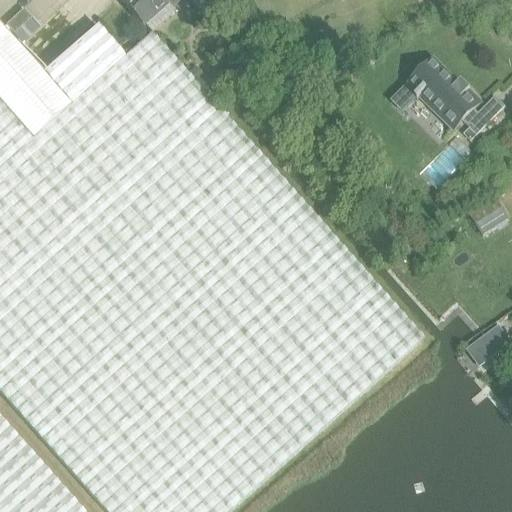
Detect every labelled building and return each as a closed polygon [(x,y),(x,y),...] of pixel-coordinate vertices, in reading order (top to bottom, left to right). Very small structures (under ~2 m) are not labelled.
[(172,9),(181,0),(119,0),(120,0),(144,27),(169,4),(172,9)] [(12,36),(30,20),(22,11),(5,28),(12,36)] [(0,26),(0,104),(33,142),(125,59),(98,29),(73,51),(43,77),(29,60),(27,58),(0,26)] [(0,396),(102,511),(231,511),(423,340),(151,35),(125,59),(33,142),(0,104),(0,396)] [(435,60),(397,98),(408,109),(418,99),(454,134),(463,125),(469,131),(463,137),(470,144),(485,128),(505,108),(495,99),(479,115),(478,116),(474,112),(481,105),(435,60)] [(187,75),(197,86),(204,79),(194,69),(187,75)] [(204,79),(197,86),(210,100),(224,88),(217,80),(204,79)] [(455,139),(419,175),(437,192),(473,156),(455,139)] [(496,199),(469,216),(482,238),(510,221),(496,199)] [(498,328),(466,353),(479,370),(511,346),(498,328)] [(82,511),(0,419),(0,511),(82,511)]
